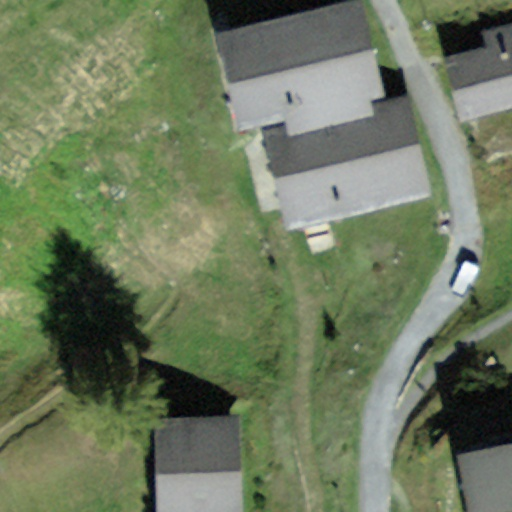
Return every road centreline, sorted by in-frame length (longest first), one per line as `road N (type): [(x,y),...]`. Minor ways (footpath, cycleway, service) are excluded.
road 1 (residential): [(369,511),(398,363),(456,279),(468,225),(455,172),(382,0)]
road 2 (track): [(308,511),(295,404),(298,282),(263,199)]
